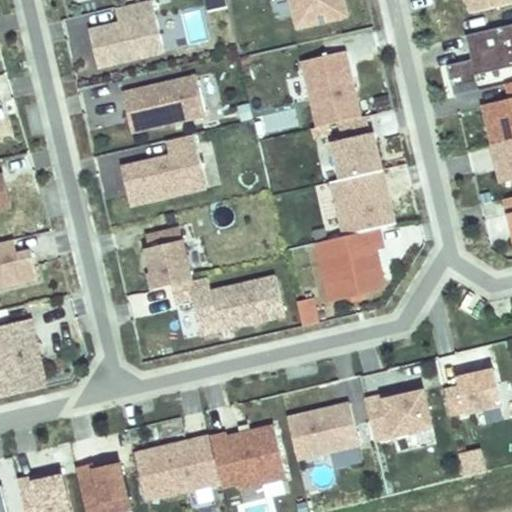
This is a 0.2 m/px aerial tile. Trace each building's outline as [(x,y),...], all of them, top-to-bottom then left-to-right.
[(148,0),(131,0),(111,5),(115,20),(85,28),(94,66),(161,50),(148,0)] [(203,0),(206,12),(226,8),(224,0),(203,0)] [(286,0),(293,25),(341,13),(338,0),(286,0)] [(508,1),(507,0),(464,0),(467,11),(508,1)] [(511,20),(461,32),(467,56),(443,62),(448,84),(472,78),(470,72),(511,62),(511,20)] [(357,114),(342,48),(297,59),(312,125),(335,119),(357,114)] [(202,112),(193,73),(119,91),(128,130),(202,112)] [(511,134),(511,77),(502,80),(506,95),(483,100),(485,108),(481,110),(488,141),(511,134)] [(472,78),(448,84),(450,92),(474,87),(472,78)] [(357,114),(335,119),(340,136),(364,130),(360,113),(357,114)] [(340,136),(328,139),(337,176),(377,167),(369,129),(364,130),(340,136)] [(166,153),(117,164),(126,203),(203,185),(190,131),(162,137),(166,153)] [(511,176),(511,134),(488,141),(487,141),(490,157),(493,156),(494,162),(492,163),(496,180),(511,176)] [(445,161),(454,175),(472,164),(463,150),(445,161)] [(390,221),(377,167),(337,176),(327,179),(340,233),(372,226),(390,221)] [(511,239),(511,192),(500,195),(511,240),(511,239)] [(213,223),(231,228),(236,210),(217,205),(213,223)] [(170,234),(178,232),(175,222),(167,224),(170,234)] [(380,278),(373,246),(377,245),(372,226),(340,233),(312,240),(325,297),(374,286),(380,278)] [(0,284),(33,276),(26,248),(12,251),(9,237),(0,238),(0,284)] [(188,277),(178,237),(142,246),(147,269),(144,270),(148,287),(188,277)] [(301,329),(319,326),(314,298),(296,301),(301,329)] [(127,303),(114,306),(128,365),(142,362),(127,303)] [(0,394),(42,384),(26,317),(0,323),(0,394)] [(40,356),(58,353),(52,319),(37,321),(40,338),(37,338),(40,356)] [(498,401),(490,366),(453,375),(454,382),(440,385),(446,413),(498,401)] [(500,384),(503,416),(511,415),(511,393),(511,383),(500,384)] [(428,424),(420,387),(381,396),(380,392),(361,396),(371,437),(428,424)] [(356,441),(346,400),(284,415),(294,456),(356,441)] [(247,428),(245,421),(235,424),(236,431),(247,428)] [(282,475),(270,423),(247,428),(236,431),(224,434),(223,430),(207,434),(218,479),(219,485),(234,481),(235,486),(282,475)] [(218,479),(207,434),(207,433),(130,451),(141,498),(218,479)] [(458,461),(461,474),(475,471),(471,458),(458,461)] [(12,461),(0,461),(0,480),(13,480),(12,461)] [(86,511),(128,511),(124,466),(82,469),(86,511)] [(0,485),(0,511),(72,511),(72,507),(84,504),(78,471),(0,485)]
